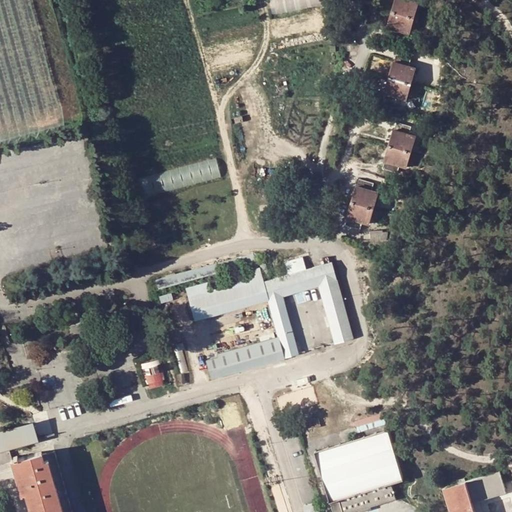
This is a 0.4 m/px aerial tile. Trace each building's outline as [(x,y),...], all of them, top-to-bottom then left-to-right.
[(325,3),(323,0),(272,0),(275,13),(325,3)] [(415,0),(395,0),(385,33),(399,37),(402,29),(408,32),(418,1),(415,0)] [(408,65),(410,57),(397,53),(383,99),(397,103),(399,96),(405,98),(415,67),(408,65)] [(409,133),(411,125),(398,121),(383,167),(397,171),(399,163),(406,166),(415,135),(409,133)] [(142,197),(228,176),(223,156),(144,175),(146,181),(139,183),(142,197)] [(371,190),(373,182),(360,178),(346,223),(360,227),(362,219),(369,221),(378,192),(371,190)] [(256,264),(252,251),(155,278),(158,286),(243,262),(244,268),(256,264)] [(279,338),(218,356),(206,359),(211,377),(298,351),(281,293),(318,283),(334,341),(352,336),(331,260),(305,268),(302,256),(284,261),(288,273),(263,280),(259,266),(244,271),(253,301),(268,297),(278,335),(279,338)] [(186,287),(195,318),(253,301),(244,271),(186,287)] [(161,358),(144,363),(150,387),(167,382),(161,358)] [(326,400),(322,385),(279,396),(283,411),(326,400)] [(356,420),(359,429),(387,421),(384,411),(356,420)] [(319,417),(307,420),(309,428),(321,425),(319,417)] [(0,450),(38,439),(32,420),(0,429),(0,450)] [(389,428),(316,450),(331,499),(339,497),(343,511),(347,511),(396,497),(391,481),(403,477),(389,428)] [(71,511),(54,450),(46,453),(63,511),(71,511)] [(14,459),(12,459),(22,493),(26,492),(31,511),(63,511),(46,453),(42,454),(41,451),(17,458),(16,455),(13,456),(14,459)] [(500,470),(445,486),(452,511),(471,511),(467,498),(505,488),(500,470)] [(475,511),(472,501),(506,492),(505,488),(467,498),(471,511),(475,511)] [(308,511),(319,511),(317,502),(306,505),(308,511)]
